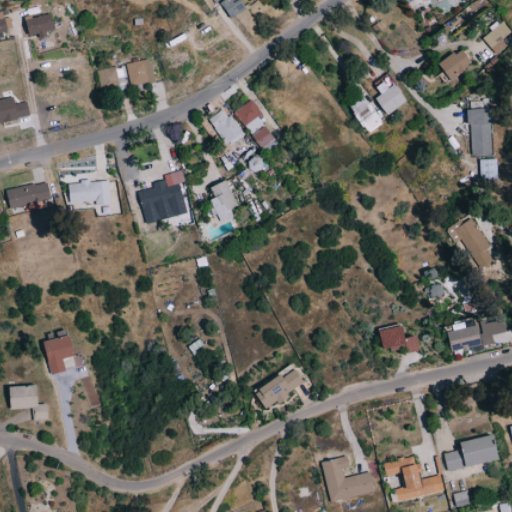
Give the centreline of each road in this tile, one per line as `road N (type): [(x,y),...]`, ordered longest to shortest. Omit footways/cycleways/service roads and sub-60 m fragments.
road 1 (residential): [(0,444),(42,451),(115,492),(145,496),(348,398),(511,359)]
road 2 (residential): [(322,0),(180,112),(0,159)]
